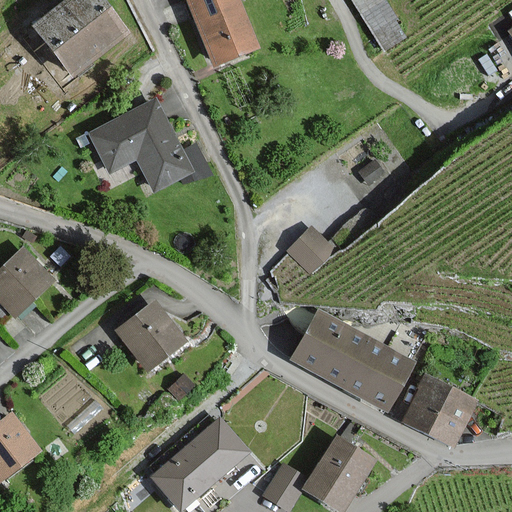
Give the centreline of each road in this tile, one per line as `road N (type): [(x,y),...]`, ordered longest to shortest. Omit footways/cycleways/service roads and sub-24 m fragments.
road 1 (residential): [(240,327),(248,307),(245,218),(144,0)]
road 2 (unclassified): [(511,452),(433,450),(287,368),(240,327)]
road 3 (track): [(261,349),(92,511)]
road 4 (residential): [(147,262),(0,375)]
road 5 (unclassified): [(147,262),(0,206)]
